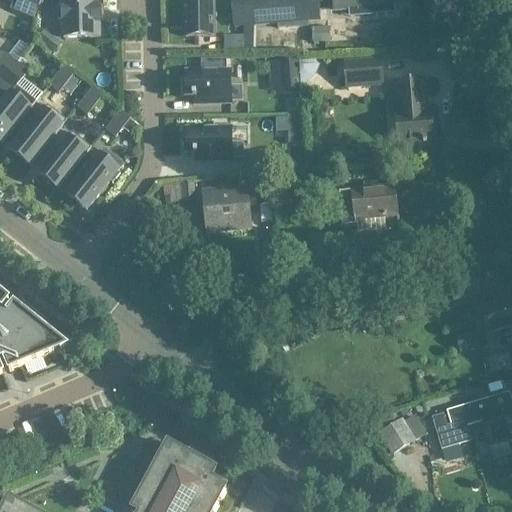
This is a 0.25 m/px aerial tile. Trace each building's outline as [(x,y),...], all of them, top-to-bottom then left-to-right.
[(38,9),(16,0),(13,0),(10,10),(33,20),(38,9)] [(41,0),(16,0),(38,9),(41,0)] [(62,0),(63,8),(57,8),(58,23),(63,23),(63,39),(97,38),(97,23),(99,23),(99,7),(97,7),(96,0),(62,0)] [(295,0),(232,5),(234,28),(320,21),(318,0),(295,0)] [(404,0),(333,0),(335,10),(356,8),(356,16),(394,12),(394,5),(405,3),(404,0)] [(185,2),(185,38),(210,38),(209,2),(185,2)] [(8,56),(2,63),(23,80),(28,73),(8,56)] [(347,89),(383,86),(381,62),(345,64),(347,89)] [(0,65),(0,74),(5,79),(17,88),(23,80),(2,63),(0,65)] [(283,92),(299,91),(297,63),(281,64),(283,92)] [(74,75),(64,67),(49,87),(58,95),(74,75)] [(230,103),(242,102),(242,88),(230,88),(230,72),(226,72),(226,68),(213,69),(213,72),(186,73),(186,81),(183,81),(183,97),(186,97),(186,99),(203,98),(203,105),(230,105),(230,103)] [(36,103),(17,88),(5,79),(0,85),(0,145),(1,146),(36,103)] [(433,144),(431,118),(427,118),(426,97),(430,97),(428,82),(396,84),(399,116),(397,117),(399,146),(404,146),(405,151),(417,150),(417,145),(433,144)] [(103,97),(93,89),(77,109),(87,117),(103,97)] [(48,106),(11,152),(30,168),(67,122),(48,106)] [(131,119),(121,111),(105,131),(115,139),(131,119)] [(231,160),(243,160),(243,145),(231,145),(231,129),(227,129),(227,126),(214,126),(214,129),(187,130),(187,138),(184,138),(184,154),(187,154),(187,156),(204,155),(204,162),(231,162),(231,160)] [(91,149),(72,133),(38,176),(58,191),(91,149)] [(256,170),(286,167),(285,153),(254,155),(256,170)] [(112,186),(120,176),(98,158),(70,194),(89,209),(109,184),(112,186)] [(274,207),(270,175),(257,177),(261,208),(274,207)] [(281,203),(303,202),(302,177),(280,178),(281,203)] [(249,221),(247,199),(257,199),(256,182),(246,183),(246,181),(204,184),(205,194),(204,194),(206,224),(249,221)] [(195,204),(193,183),(181,185),(183,205),(195,204)] [(394,188),(338,194),(331,194),(333,211),(339,211),(341,229),(357,228),(357,234),(386,232),(385,219),(397,218),(394,188)] [(310,272),(316,298),(345,292),(340,266),(310,272)] [(472,269),(448,276),(456,301),(479,294),(472,269)] [(388,299),(396,320),(430,309),(423,288),(388,299)] [(0,377),(3,376),(2,373),(8,370),(10,373),(67,349),(15,307),(13,310),(7,305),(9,303),(0,295),(0,377)] [(511,348),(511,296),(479,306),(488,339),(499,337),(502,351),(511,348)] [(396,320),(388,299),(360,308),(367,329),(396,320)] [(473,323),(451,329),(454,341),(457,340),(460,355),(480,350),(473,323)] [(511,406),(492,412),(488,398),(447,410),(451,424),(447,425),(444,413),(433,416),(442,449),(472,440),(468,426),(484,421),(490,444),(510,439),(511,442),(511,443),(511,406)] [(391,456),(415,442),(402,420),(378,435),(391,456)] [(216,470),(168,443),(133,508),(139,511),(35,511),(9,498),(1,511),(212,511),(226,487),(211,478),(216,470)]
